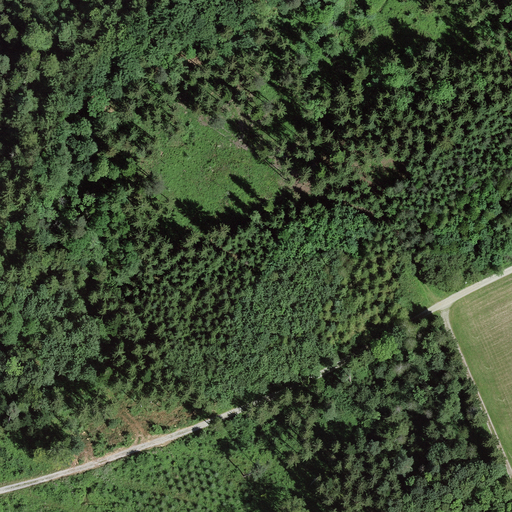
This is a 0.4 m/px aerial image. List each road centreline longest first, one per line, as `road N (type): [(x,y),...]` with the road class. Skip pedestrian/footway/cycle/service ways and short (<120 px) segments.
road 1 (track): [(511,268),(272,395),(129,454),(0,490)]
road 2 (track): [(343,145),(511,454)]
